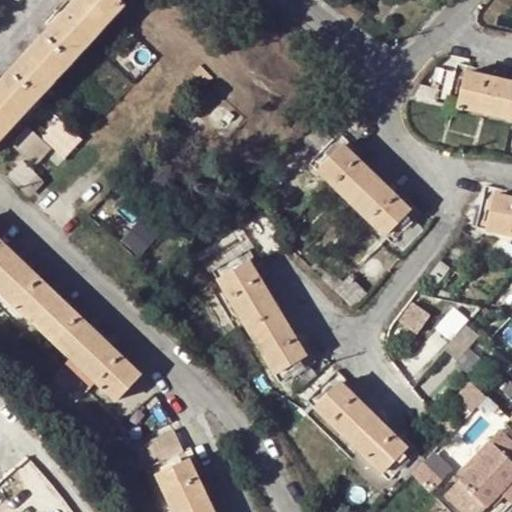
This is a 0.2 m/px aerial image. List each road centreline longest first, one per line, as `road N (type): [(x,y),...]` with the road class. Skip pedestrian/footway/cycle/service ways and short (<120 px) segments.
road 1 (residential): [(288,511),(224,406),(0,199)]
road 2 (residential): [(350,343),(436,234),(442,168)]
road 3 (residential): [(442,168),(381,128),(378,105),(389,72)]
